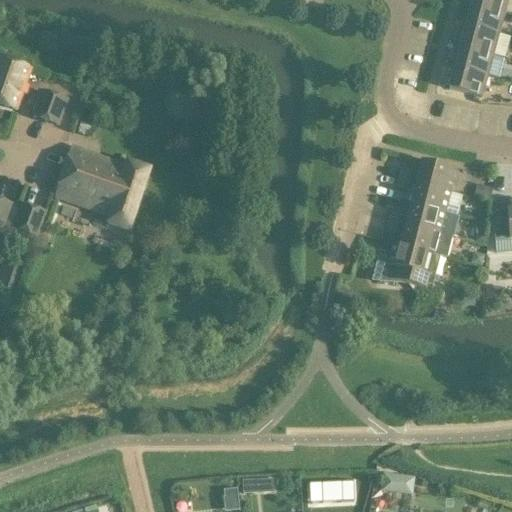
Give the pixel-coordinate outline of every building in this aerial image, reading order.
[(469,0),(468,6),(501,14),(504,0),(469,0)] [(463,27),(496,35),(501,14),(468,6),(463,27)] [(458,48),(491,56),(496,35),(463,27),(458,48)] [(453,69),(486,77),(491,56),(458,48),(453,69)] [(0,61),(0,108),(15,114),(29,72),(0,61)] [(486,77),(453,69),(448,90),(481,99),(486,77)] [(65,104),(40,95),(32,120),(56,128),(65,104)] [(78,135),(93,140),(99,120),(84,115),(78,135)] [(101,223),(128,232),(149,171),(127,164),(125,169),(70,150),(53,199),(104,217),(101,223)] [(415,184),(450,193),(455,172),(421,163),(415,184)] [(398,180),(408,182),(410,173),(401,171),(398,180)] [(408,182),(398,180),(396,189),(405,192),(408,182)] [(410,205),(444,214),(450,193),(415,184),(410,205)] [(492,190),(476,186),(473,199),(488,203),(492,190)] [(511,240),(511,204),(507,205),(507,199),(493,200),(495,224),(493,224),(495,242),(511,240)] [(0,232),(2,233),(10,208),(0,204),(0,232)] [(452,238),(452,239),(454,239),(459,218),(444,215),(444,214),(410,205),(405,226),(452,238)] [(37,241),(45,216),(21,208),(12,232),(37,241)] [(488,211),(480,209),(477,219),(485,221),(488,211)] [(390,213),(388,222),(397,224),(399,215),(390,213)] [(395,234),(397,224),(388,222),(385,231),(395,234)] [(452,239),(452,238),(405,226),(399,246),(392,245),(447,259),(452,239)] [(485,237),(477,235),(475,243),(483,245),(485,237)] [(387,266),(381,264),(378,276),(401,282),(426,290),(427,286),(432,288),(440,258),(447,260),(447,259),(392,245),(387,266)] [(477,254),(471,258),(470,264),(481,267),(484,256),(477,254)] [(23,274),(5,269),(0,288),(0,295),(16,300),(23,274)] [(341,289),(337,295),(343,300),(348,293),(341,289)] [(499,301),(499,291),(484,290),(484,301),(499,301)] [(409,495),(412,477),(385,473),(382,491),(409,495)] [(270,482),(258,482),(258,494),(271,494),(270,482)] [(352,484),(321,485),(321,504),(353,503),(352,484)] [(236,490),(223,491),(224,498),(237,497),(236,490)]
